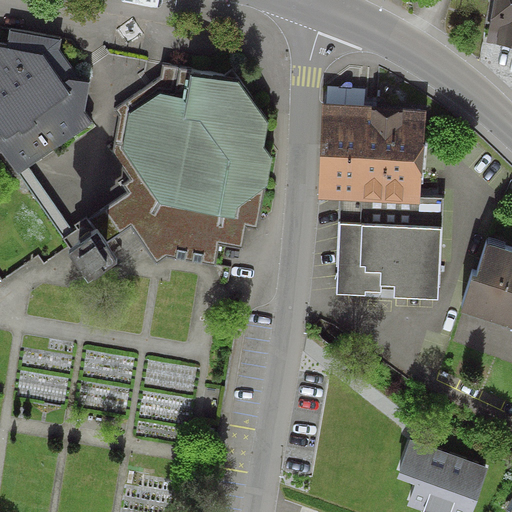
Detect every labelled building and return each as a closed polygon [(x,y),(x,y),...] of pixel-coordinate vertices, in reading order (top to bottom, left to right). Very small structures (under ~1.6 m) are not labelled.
[(511,0),(492,0),(487,36),(511,40),(511,0)] [(58,38),(8,29),(5,45),(0,44),(0,131),(24,167),(22,172),(89,122),(82,110),(87,80),(77,78),(56,48),(58,38)] [(255,230),(258,215),(269,155),(261,144),(265,120),(230,69),(222,75),(160,64),(158,78),(112,110),(116,116),(110,154),(127,179),(120,185),(125,192),(98,211),(113,234),(103,242),(93,228),(77,239),(88,255),(129,228),(154,264),(164,257),(213,266),(217,245),(240,249),(244,228),(255,230)] [(379,282),(437,285),(440,197),(412,196),(418,111),(415,110),(415,113),(363,109),(365,89),(340,87),(324,92),(322,106),(322,105),(318,190),(338,191),(335,280),(364,281),(363,288),(379,288),(379,282)] [(511,320),(511,249),(484,240),(474,272),(470,270),(460,303),(511,320)] [(386,422),(352,410),(360,413),(359,419),(337,411),(319,459),(367,476),(386,422)] [(433,511),(469,511),(484,471),(413,445),(401,477),(421,484),(414,505),(433,511)]
